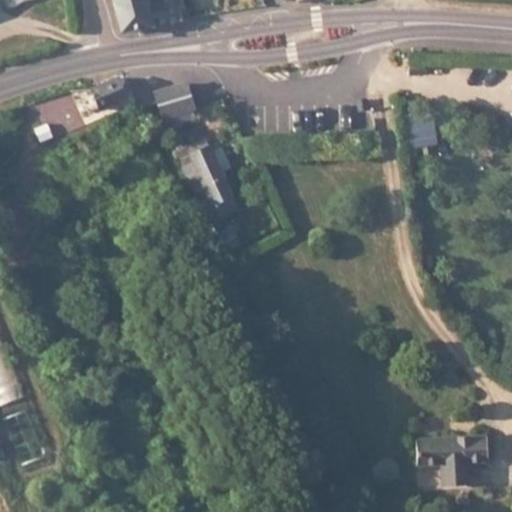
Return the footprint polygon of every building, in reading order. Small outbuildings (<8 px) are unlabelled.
[(118,0),(128,29),(156,22),(149,0),(118,0)] [(186,0),(165,0),(171,18),(192,14),(186,0)] [(159,92),(168,115),(199,104),(189,79),(159,92)] [(121,109),(112,80),(79,93),(87,118),(121,109)] [(203,157),(212,180),(223,210),(242,202),(216,143),(200,149),(203,157)] [(203,157),(192,161),(201,185),(212,180),(203,157)] [(212,180),(201,185),(212,214),(223,210),(212,180)] [(500,442),(423,441),(424,470),(500,473),(500,442)]
